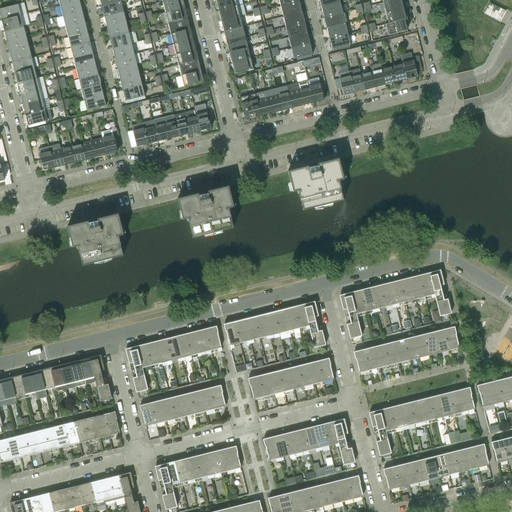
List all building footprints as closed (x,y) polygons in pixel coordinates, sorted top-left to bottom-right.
[(185,8),(182,0),(170,0),(163,2),(165,12),(185,8)] [(235,0),(215,0),(218,10),(237,6),(235,0)] [(402,0),(393,0),(383,3),(386,13),(404,8),(402,0)] [(79,1),(60,5),(63,16),(82,11),(79,1)] [(121,1),(101,6),(104,17),(123,12),(121,1)] [(299,1),(280,6),(283,16),(302,12),(299,1)] [(340,2),(321,7),(324,17),(342,13),(340,2)] [(490,3),(484,14),(499,22),(505,11),(490,3)] [(21,15),(18,4),(0,8),(0,14),(1,20),(21,15)] [(237,6),(218,10),(221,21),(240,16),(237,6)] [(185,8),(165,12),(160,14),(163,24),(168,23),(187,18),(185,8)] [(386,13),(388,23),(388,24),(404,20),(407,19),(404,8),(386,13)] [(82,11),(63,16),(65,26),(85,21),(82,11)] [(123,12),(104,17),(107,27),(126,22),(123,12)] [(302,12),(283,16),(286,27),(304,22),(302,12)] [(342,13),(324,17),(326,28),(345,23),(342,13)] [(21,15),(1,20),(4,31),(23,26),(21,15)] [(240,16),(221,21),(224,31),(242,27),(240,16)] [(190,29),(187,18),(168,23),(170,34),(190,29)] [(404,20),(388,24),(388,23),(385,24),(388,35),(407,31),(404,20)] [(85,21),(65,26),(68,37),(87,32),(85,21)] [(126,22),(107,27),(109,38),(129,33),(126,22)] [(304,22),(286,27),(288,37),(307,33),(304,22)] [(345,23),(326,28),(329,38),(348,34),(345,23)] [(23,26),(4,31),(7,41),(26,36),(23,26)] [(242,27),(224,31),(226,42),(245,37),(242,27)] [(190,29),(170,34),(173,44),(192,39),(190,29)] [(87,32),(68,37),(71,47),(90,43),(87,32)] [(129,33),(109,38),(112,48),(131,43),(129,33)] [(307,33),(288,37),(291,48),(309,43),(307,33)] [(348,34),(329,38),(332,49),(350,45),(348,34)] [(26,36),(7,41),(9,52),(29,47),(26,36)] [(245,37),(226,42),(229,52),(248,48),(245,37)] [(192,39),(173,44),(176,55),(195,50),(192,39)] [(90,43),(71,47),(73,58),(93,53),(90,43)] [(131,43),(112,48),(115,59),(134,54),(131,43)] [(309,43),(291,48),(294,59),(296,58),(312,54),(309,43)] [(29,47),(9,52),(12,62),(31,57),(29,47)] [(248,48),(229,52),(232,63),(250,58),(248,48)] [(195,50),(176,55),(178,65),(198,60),(195,50)] [(330,61),(340,58),(338,52),(329,54),(330,61)] [(93,53),(73,58),(76,68),(95,64),(93,53)] [(134,54),(115,59),(117,69),(137,64),(134,54)] [(412,58),(412,60),(413,60),(416,71),(421,70),(418,56),(411,57),(411,58),(412,58)] [(31,57),(12,62),(15,73),(34,68),(31,57)] [(250,58),(232,63),(234,74),(253,69),(250,58)] [(198,60),(178,65),(181,76),(200,71),(198,60)] [(413,60),(412,60),(402,63),(406,79),(417,77),(416,71),(413,60)] [(402,63),(392,66),(396,81),(400,79),(400,81),(406,79),(402,63)] [(95,64),(76,68),(78,79),(98,74),(95,64)] [(137,64),(117,69),(120,80),(139,75),(137,64)] [(385,85),(381,68),(380,64),(370,66),(371,71),(375,86),(379,85),(379,86),(385,85)] [(396,81),(392,66),(381,68),(385,85),(392,83),(391,82),(396,81)] [(34,68),(15,73),(17,83),(37,78),(34,68)] [(365,90),(360,73),(359,69),(349,71),(350,76),(354,91),(358,90),(358,91),(365,90)] [(200,71),(181,76),(184,87),(203,82),(200,71)] [(375,86),(371,71),(360,73),(365,90),(371,88),(370,87),(375,86)] [(98,74),(78,79),(81,89),(100,85),(98,74)] [(139,75),(120,80),(122,90),(142,85),(139,75)] [(354,91),(350,76),(339,79),(343,95),(350,94),(349,92),(354,91)] [(37,78),(17,83),(20,94),(39,89),(37,78)] [(324,100),(318,78),(307,80),(309,86),(313,101),(317,100),(317,102),(324,100)] [(313,101),(309,86),(307,80),(297,83),(298,89),(302,105),(309,104),(308,102),(313,101)] [(302,105),(298,89),(297,83),(286,86),(288,92),(292,107),(296,105),(296,107),(302,105)] [(100,85),(81,89),(84,100),(103,95),(100,85)] [(142,85),(122,90),(125,101),(145,96),(142,85)] [(39,89),(20,94),(22,104),(42,99),(39,89)] [(292,107),(288,92),(277,94),(282,111),(288,109),(287,108),(292,107)] [(258,104),(256,99),(255,94),(239,98),(245,120),(261,116),(258,104)] [(277,94),(267,97),(269,104),(271,112),(275,111),(275,112),(282,111),(277,94)] [(103,95),(84,100),(86,111),(106,106),(103,95)] [(271,112),(269,104),(267,97),(256,99),(258,104),(261,116),(267,114),(266,113),(271,112)] [(44,110),(42,99),(22,104),(25,115),(44,110)] [(49,109),(44,110),(25,115),(28,125),(52,120),(49,109)] [(200,131),(196,115),(195,110),(184,113),(185,117),(189,132),(193,131),(194,133),(200,131)] [(209,121),(207,112),(196,115),(200,131),(211,128),(209,121)] [(189,132),(185,117),(184,113),(174,115),(175,120),(179,136),(185,135),(185,133),(189,132)] [(158,142),(154,125),(153,120),(142,123),(143,128),(147,143),(152,142),(152,143),(158,142)] [(179,136),(175,120),(164,123),(168,138),(172,136),(173,138),(179,136)] [(147,143),(143,128),(142,123),(131,125),(133,131),(137,147),(143,145),(143,144),(147,143)] [(164,123),(154,125),(158,142),(164,140),(164,139),(168,138),(164,123)] [(117,152),(113,135),(112,131),(101,133),(102,138),(106,153),(110,152),(111,154),(117,152)] [(133,131),(127,132),(131,148),(137,147),(133,131)] [(102,138),(92,141),(96,157),(102,156),(102,154),(106,153),(102,138)] [(92,141),(81,143),(85,158),(90,157),(90,159),(96,157),(92,141)] [(81,143),(71,146),(75,162),(81,161),(81,159),(85,158),(81,143)] [(71,146),(60,149),(64,164),(69,163),(69,164),(75,162),(71,146)] [(60,149),(50,151),(54,168),(60,166),(60,165),(64,164),(60,149)] [(39,154),(43,170),(54,168),(50,151),(39,154)] [(287,171),(290,183),(294,182),(298,191),(303,210),(343,200),(338,180),(344,179),(338,158),(318,164),(318,165),(309,168),(308,166),(287,171)] [(198,193),(177,199),(180,210),(184,209),(187,217),(193,238),(233,228),(228,208),(233,207),(228,186),(207,191),(208,193),(198,195),(198,193)] [(88,221),(67,226),(70,238),(74,237),(77,245),(82,266),(123,255),(118,236),(123,234),(118,214),(97,219),(98,221),(88,223),(88,221)] [(440,270),(429,273),(435,294),(445,292),(440,270)] [(429,273),(423,274),(419,275),(420,278),(424,296),(431,295),(432,298),(435,297),(435,294),(429,273)] [(420,278),(419,275),(409,278),(415,302),(419,301),(418,298),(424,296),(420,278)] [(415,302),(409,278),(399,280),(405,301),(411,300),(412,303),(415,302)] [(399,280),(396,281),(390,282),(396,307),(399,306),(399,303),(405,301),(399,280)] [(396,307),(390,282),(380,285),(385,306),(391,305),(392,308),(396,307)] [(380,285),(376,286),(370,287),(376,312),(380,311),(379,308),(385,306),(380,285)] [(370,287),(364,289),(360,290),(361,293),(365,311),(371,310),(372,313),(376,312),(370,287)] [(360,290),(356,291),(350,292),(355,314),(356,317),(357,317),(360,316),(359,313),(365,311),(361,293),(360,290)] [(355,314),(350,292),(340,295),(345,317),(348,316),(355,314)] [(445,292),(435,294),(435,297),(439,316),(450,313),(445,292)] [(314,301),(304,304),(309,326),(316,324),(314,317),(318,316),(314,301)] [(298,309),(294,310),(299,328),(305,326),(306,330),(309,329),(310,329),(309,326),(304,304),(297,306),(298,309)] [(290,307),(284,309),(290,334),(294,333),(293,329),(299,328),(294,310),(291,310),(290,307)] [(278,314),(275,314),(279,333),(285,331),(286,334),(290,334),(284,309),(277,311),(278,314)] [(270,312),(264,314),(270,339),(274,338),(273,334),(279,333),(275,314),(271,315),(270,312)] [(258,319),(255,319),(259,338),(266,336),(266,339),(270,339),(264,314),(258,315),(258,319)] [(355,314),(348,316),(345,317),(350,338),(362,336),(357,317),(356,317),(355,314)] [(250,317),(244,319),(250,343),(254,343),(253,339),(259,338),(255,319),(251,320),(250,317)] [(239,323),(235,324),(240,343),(246,341),(247,344),(250,343),(244,319),(238,320),(239,323)] [(231,322),(224,324),(230,349),(234,348),(233,344),(240,343),(235,324),(231,325),(231,322)] [(316,324),(309,326),(310,329),(309,329),(314,348),(325,345),(321,330),(318,331),(316,324)] [(210,331),(206,332),(211,350),(217,348),(218,352),(222,351),(216,326),(209,328),(210,331)] [(454,327),(443,329),(448,350),(459,347),(454,327)] [(443,329),(433,332),(439,352),(448,350),(443,329)] [(202,330),(195,331),(202,356),(205,355),(204,351),(211,350),(206,332),(202,333),(202,330)] [(190,336),(186,337),(191,355),(197,353),(198,357),(202,356),(195,331),(189,333),(190,336)] [(433,332),(423,334),(429,355),(439,352),(433,332)] [(423,334),(414,337),(419,357),(429,355),(423,334)] [(182,335),(176,336),(182,361),(185,360),(185,356),(191,355),(186,337),(183,338),(182,335)] [(170,341),(166,342),(171,360),(177,358),(178,362),(182,361),(176,336),(169,338),(170,341)] [(414,337),(404,339),(409,360),(419,357),(414,337)] [(404,339),(394,342),(399,362),(409,360),(404,339)] [(162,340),(156,341),(162,366),(166,365),(165,361),(171,360),(166,342),(163,343),(162,340)] [(150,346),(147,347),(151,365),(157,363),(158,367),(162,366),(156,341),(150,343),(150,346)] [(394,342),(384,344),(389,365),(399,362),(394,342)] [(384,344),(374,346),(379,367),(389,365),(384,344)] [(142,345),(136,346),(141,368),(142,371),(143,371),(146,370),(145,366),(151,365),(147,347),(143,348),(142,345)] [(136,346),(126,349),(129,363),(133,362),(134,370),(141,368),(136,346)] [(379,367),(374,346),(364,349),(369,370),(379,367)] [(354,352),(358,370),(359,372),(369,370),(364,349),(354,352)] [(100,355),(90,358),(95,379),(102,378),(100,370),(104,370),(100,355)] [(95,380),(95,379),(90,358),(83,359),(84,362),(80,363),(84,379),(91,378),(92,381),(95,380)] [(328,358),(318,361),(323,381),(333,379),(328,358)] [(85,383),(84,379),(80,363),(77,364),(76,361),(70,363),(75,386),(85,383)] [(318,361),(308,363),(313,382),(316,381),(316,383),(323,381),(318,361)] [(75,386),(70,363),(64,364),(64,367),(61,368),(66,388),(75,386)] [(308,363),(298,366),(303,386),(310,384),(309,383),(313,382),(308,363)] [(66,388),(61,368),(57,369),(56,366),(50,368),(55,387),(56,390),(66,388)] [(298,366),(288,368),(293,387),(296,386),(296,388),(303,386),(298,366)] [(55,387),(50,368),(44,369),(45,372),(41,373),(45,389),(55,387)] [(141,368),(134,370),(136,377),(133,378),(137,392),(148,389),(143,371),(142,371),(141,368)] [(288,368),(278,371),(284,391),(290,389),(289,388),(293,387),(288,368)] [(36,371),(30,373),(36,395),(40,394),(39,391),(45,389),(41,373),(37,374),(36,371)] [(278,371),(268,373),(273,392),(276,391),(277,393),(284,391),(278,371)] [(25,377),(21,378),(25,394),(31,393),(32,396),(36,395),(30,373),(24,374),(25,377)] [(268,373),(258,375),(264,396),(270,394),(270,393),(273,392),(268,373)] [(258,375),(248,378),(253,399),(264,396),(258,375)] [(17,376),(10,377),(16,400),(20,399),(19,396),(25,394),(21,378),(17,379),(17,376)] [(16,400),(10,377),(4,379),(5,382),(1,383),(5,399),(12,398),(12,401),(16,400)] [(102,378),(95,379),(95,380),(100,401),(111,398),(107,384),(104,385),(102,378)] [(511,396),(507,378),(501,379),(497,380),(498,383),(503,401),(509,400),(510,403),(511,402),(511,396)] [(503,401),(498,383),(497,380),(487,383),(494,407),(497,406),(496,403),(503,401)] [(494,409),(494,407),(487,383),(477,385),(482,406),(484,411),(494,409)] [(220,385),(210,388),(215,408),(225,406),(220,385)] [(469,387),(465,388),(459,390),(465,414),(468,414),(467,410),(474,408),(470,390),(469,387)] [(210,388),(200,390),(204,409),(208,408),(208,410),(215,408),(210,388)] [(200,390),(190,393),(195,413),(202,412),(201,410),(204,409),(200,390)] [(459,390),(452,391),(449,392),(449,395),(454,413),(460,412),(461,415),(465,414),(459,390)] [(449,392),(439,395),(445,419),(449,418),(448,415),(454,413),(449,395),(449,392)] [(190,393),(180,395),(185,414),(188,413),(188,415),(195,413),(190,393)] [(180,395),(170,398),(175,418),(182,417),(181,415),(185,414),(180,395)] [(439,395),(432,396),(429,397),(430,400),(434,418),(440,417),(441,420),(445,419),(439,395)] [(429,397),(425,398),(419,400),(425,424),(429,423),(428,420),(434,418),(430,400),(429,397)] [(170,398),(160,400),(165,419),(168,418),(169,420),(175,418),(170,398)] [(160,400),(150,403),(155,423),(162,422),(162,420),(165,419),(160,400)] [(419,400),(413,401),(409,402),(410,405),(414,423),(420,422),(421,425),(425,424),(419,400)] [(409,402),(405,403),(399,405),(405,429),(409,428),(408,425),(414,423),(410,405),(409,402)] [(150,403),(140,405),(145,426),(155,423),(150,403)] [(399,405),(393,406),(389,407),(390,410),(395,428),(401,427),(402,430),(405,429),(399,405)] [(389,407),(386,408),(379,410),(385,431),(386,434),(389,433),(388,430),(395,428),(390,410),(389,407)] [(376,426),(378,433),(385,431),(379,410),(369,412),(373,427),(376,426)] [(499,426),(500,431),(505,430),(504,425),(507,424),(503,411),(497,413),(500,425),(499,426)] [(114,412),(104,414),(109,435),(116,433),(119,432),(114,412)] [(104,414),(94,417),(99,436),(102,435),(102,436),(109,435),(104,414)] [(94,417),(84,419),(89,440),(96,438),(95,436),(99,436),(94,417)] [(84,419),(74,422),(79,441),(82,440),(83,441),(89,440),(84,419)] [(343,419),(333,421),(338,443),(345,441),(344,434),(347,433),(343,419)] [(327,426),(324,427),(328,445),(335,443),(335,447),(338,446),(339,446),(338,443),(333,421),(327,423),(327,426)] [(74,422),(64,424),(69,445),(76,443),(76,441),(79,441),(74,422)] [(64,424),(54,427),(59,445),(62,445),(63,446),(69,445),(64,424)] [(319,425),(313,426),(319,451),(323,450),(322,447),(328,445),(324,427),(320,428),(319,425)] [(308,431),(304,432),(309,450),(315,448),(316,452),(319,451),(313,426),(307,428),(308,431)] [(460,426),(457,427),(461,441),(471,439),(469,431),(462,433),(460,426)] [(54,427),(44,429),(50,450),(56,448),(56,446),(59,445),(54,427)] [(44,429),(35,432),(39,450),(43,450),(43,451),(50,450),(44,429)] [(309,450),(304,432),(300,433),(300,430),(293,431),(300,456),(303,455),(302,452),(309,450)] [(300,456),(293,431),(287,433),(288,436),(284,437),(289,455),(295,453),(297,459),(300,458),(300,456)] [(385,431),(378,433),(380,440),(376,441),(380,456),(391,453),(386,434),(385,431)] [(35,432),(25,434),(30,455),(36,453),(36,451),(39,450),(35,432)] [(25,434),(15,437),(19,455),(23,455),(23,456),(30,455),(25,434)] [(280,435),(274,436),(280,461),(283,460),(283,456),(289,455),(284,437),(281,438),(280,435)] [(274,436),(267,438),(263,439),(268,460),(275,458),(276,462),(280,461),(274,436)] [(15,437),(5,439),(10,460),(17,458),(16,456),(19,455),(15,437)] [(511,438),(511,437),(502,439),(507,460),(511,458),(511,438)] [(0,462),(10,460),(5,439),(0,440),(0,462)] [(502,439),(491,442),(496,462),(507,460),(502,439)] [(345,441),(338,443),(339,446),(338,446),(343,465),(354,462),(351,448),(347,448),(345,441)] [(483,444),(473,446),(478,467),(488,464),(483,444)] [(235,446),(231,447),(225,448),(231,473),(235,472),(234,469),(240,467),(235,446)] [(473,446),(463,449),(468,468),(468,469),(478,467),(473,446)] [(219,453),(216,454),(220,472),(226,471),(227,474),(231,473),(225,448),(219,450),(219,453)] [(463,449),(453,451),(458,472),(468,469),(468,468),(463,449)] [(453,451),(443,454),(448,474),(458,472),(453,451)] [(211,452),(205,453),(211,478),(215,477),(214,474),(220,472),(216,454),(212,455),(211,452)] [(200,458),(196,459),(200,477),(207,475),(207,479),(211,478),(205,453),(199,455),(200,458)] [(443,454),(433,456),(438,477),(448,474),(443,454)] [(433,456),(423,459),(428,479),(438,477),(433,456)] [(191,457),(185,458),(191,483),(195,482),(194,479),(200,477),(196,459),(192,460),(191,457)] [(180,463),(176,464),(181,482),(187,480),(188,484),(191,483),(185,458),(179,460),(180,463)] [(423,459),(413,461),(419,482),(428,479),(423,459)] [(413,461),(403,464),(409,484),(419,482),(413,461)] [(172,462),(165,463),(171,485),(172,488),(175,487),(174,484),(181,482),(176,464),(172,465),(172,462)] [(162,480),(164,487),(171,485),(165,463),(155,466),(159,480),(162,480)] [(318,463),(313,464),(316,477),(326,475),(324,467),(320,468),(318,463)] [(403,464),(394,466),(399,487),(409,484),(403,464)] [(383,469),(388,488),(388,489),(399,487),(394,466),(383,469)] [(129,472),(119,475),(125,497),(132,495),(130,488),(133,487),(129,472)] [(125,497),(119,475),(113,477),(114,480),(110,481),(115,500),(124,498),(125,498),(125,497)] [(358,475),(347,478),(352,499),(363,496),(358,475)] [(294,476),(284,479),(286,485),(296,483),(294,476)] [(115,500),(110,481),(106,482),(105,478),(99,480),(105,502),(115,500)] [(347,478),(337,480),(342,499),(345,498),(346,500),(352,499),(347,478)] [(105,502),(99,480),(93,482),(94,485),(90,486),(94,501),(95,507),(105,504),(105,502)] [(337,480),(327,483),(332,503),(339,502),(339,500),(342,499),(337,480)] [(94,501),(90,486),(86,487),(86,483),(80,485),(85,507),(89,507),(88,503),(94,501)] [(327,483),(317,485),(322,504),(325,503),(326,505),(332,503),(327,483)] [(74,490),(70,491),(74,506),(81,505),(81,508),(85,507),(80,485),(73,487),(74,490)] [(171,485),(164,487),(166,494),(162,495),(166,509),(177,507),(172,488),(171,485)] [(317,485),(308,488),(313,508),(319,507),(319,505),(322,504),(317,485)] [(74,506),(70,491),(67,491),(66,488),(60,490),(65,511),(66,511),(69,511),(68,508),(74,506)] [(308,488),(298,490),(302,509),(306,508),(306,510),(313,508),(308,488)] [(65,511),(60,490),(54,492),(54,495),(51,496),(55,511),(54,511),(65,511)] [(298,490),(288,493),(292,511),(298,511),(299,511),(299,510),(302,509),(298,490)] [(52,511),(55,511),(51,496),(47,496),(46,493),(40,495),(44,511),(52,511)] [(292,511),(288,493),(278,495),(282,511),(292,511)] [(35,500),(31,500),(33,511),(44,511),(40,495),(34,497),(35,500)] [(133,502),(132,495),(125,497),(125,498),(124,498),(127,511),(139,511),(137,501),(133,502)] [(268,498),(271,511),(282,511),(278,495),(268,498)] [(26,498),(20,500),(23,511),(33,511),(31,500),(27,501),(26,498)] [(23,511),(20,500),(10,503),(12,511),(23,511)] [(262,511),(259,500),(249,503),(251,511),(262,511)] [(251,511),(249,503),(239,505),(240,511),(251,511)]
